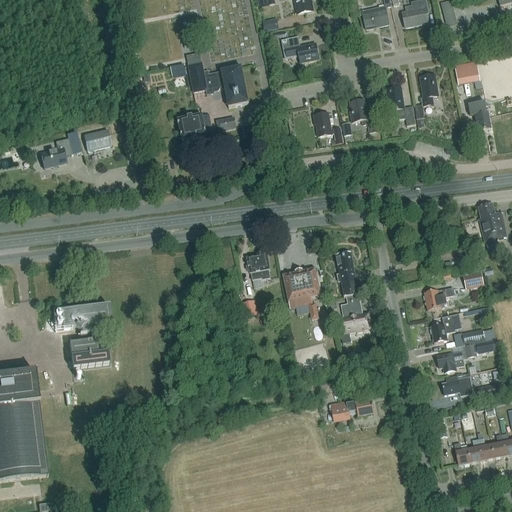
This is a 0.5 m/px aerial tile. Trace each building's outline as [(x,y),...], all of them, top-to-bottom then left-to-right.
[(269,6),(268,0),(257,0),(259,8),(269,6)] [(295,0),(299,16),(315,13),(311,0),(295,0)] [(392,8),(390,0),(383,0),(386,9),(392,8)] [(511,0),(497,0),(499,8),(511,4),(511,0)] [(407,14),(402,15),(406,30),(429,25),(427,16),(429,16),(426,1),(412,4),(412,7),(406,8),(407,14)] [(458,26),(452,2),(441,5),(447,29),(458,26)] [(389,27),(386,10),(385,9),(362,14),(366,32),(389,27)] [(279,32),(276,21),(262,24),(265,35),(279,32)] [(286,51),(288,60),(300,57),(303,68),(303,67),(302,63),(320,59),(320,61),(321,61),(317,45),(317,47),(302,50),(300,38),(282,42),(285,51),(286,51)] [(224,86),(228,109),(248,105),(241,69),(235,70),(234,66),(226,68),(227,72),(221,73),(221,74),(209,76),(208,72),(203,73),(202,66),(201,66),(199,56),(187,59),(188,68),(193,94),(205,92),(206,96),(214,95),(213,92),(217,91),(222,85),(223,84),(224,86)] [(480,83),(476,64),(455,68),(458,87),(480,83)] [(185,75),(183,66),(170,68),(172,78),(185,75)] [(421,97),(423,109),(434,107),(433,99),(438,99),(435,77),(420,80),(423,97),(421,97)] [(405,110),(401,89),(386,91),(390,113),(396,112),(398,120),(400,121),(406,120),(407,128),(416,126),(413,108),(405,110)] [(350,114),(352,125),(362,123),(363,127),(367,126),(369,135),(381,133),(378,118),(369,119),(368,112),(366,113),(364,102),(350,105),(352,114),(350,114)] [(470,119),(476,118),(479,134),(491,132),(488,115),(487,115),(485,104),(468,107),(470,117),(470,119)] [(422,107),(415,108),(417,121),(424,120),(422,107)] [(178,121),(182,143),(206,138),(205,132),(211,131),(208,116),(203,117),(203,116),(178,121)] [(318,140),(332,137),(329,116),(313,118),(314,125),(316,125),(318,140)] [(233,119),(216,122),(216,123),(214,124),(214,127),(217,126),(218,133),(235,130),(233,119)] [(340,131),(334,132),(336,142),(331,143),(332,148),(343,146),(340,131)] [(112,148),(107,132),(83,138),(87,154),(112,148)] [(68,137),(72,156),(81,155),(76,135),(68,137)] [(58,153),(41,156),(44,170),(66,165),(65,158),(71,157),(68,142),(56,144),(58,153)] [(486,243),(489,256),(499,254),(496,241),(507,239),(501,215),(495,216),(492,206),(478,209),(481,221),(479,221),(484,244),(486,243)] [(356,281),(351,254),(336,257),(344,299),(347,299),(359,296),(356,281)] [(267,255),(258,256),(258,257),(247,259),(250,275),(252,275),(253,282),(263,280),(263,282),(271,280),(269,272),(270,272),(267,255)] [(484,271),(485,278),(484,278),(485,286),(489,286),(488,279),(494,277),(492,269),(484,271)] [(302,272),(301,272),(297,273),(296,273),(296,275),(283,278),(290,312),(296,311),(309,308),(310,314),(312,322),(319,321),(316,306),(313,307),(311,300),(321,298),(315,271),(303,274),(302,272)] [(481,274),(463,277),(466,291),(483,288),(481,274)] [(454,289),(425,295),(428,313),(442,311),(442,309),(448,307),(446,299),(455,298),(454,289)] [(359,296),(347,299),(348,306),(342,307),(344,320),(338,321),(341,336),(371,330),(369,316),(363,317),(359,296)] [(243,306),(241,306),(241,307),(245,321),(259,317),(255,303),(243,306)] [(109,309),(53,316),(55,335),(72,333),(72,332),(76,331),(80,335),(81,346),(69,347),(71,359),(72,371),(109,367),(108,355),(98,356),(95,330),(111,328),(109,309)] [(455,333),(455,329),(461,328),(459,316),(443,319),(444,326),(431,329),(434,345),(448,343),(446,335),(455,333)] [(483,331),(462,335),(464,347),(485,343),(483,333),(483,331)] [(476,346),(475,346),(477,357),(478,356),(497,353),(495,342),(476,346)] [(439,370),(446,369),(447,375),(457,373),(456,369),(464,368),(463,360),(467,359),(467,360),(477,358),(477,357),(475,346),(465,348),(466,353),(453,356),(453,355),(437,358),(439,370)] [(0,484),(47,479),(34,374),(0,378),(0,484)] [(470,380),(471,379),(470,376),(448,380),(448,385),(443,386),(445,397),(460,395),(461,398),(473,396),(470,380)] [(501,399),(507,398),(504,385),(503,385),(498,386),(498,387),(501,399)] [(479,391),(481,403),(501,399),(498,387),(479,391)] [(358,420),(375,416),(372,402),(355,406),(355,403),(331,408),(332,416),(333,418),(334,425),(350,421),(349,416),(357,414),(358,420)] [(399,428),(393,424),(389,429),(396,433),(399,428)] [(447,437),(445,425),(438,426),(440,438),(447,437)] [(511,443),(509,444),(508,436),(502,438),(506,458),(511,457),(511,443)] [(496,439),(498,446),(492,447),(494,461),(506,458),(502,438),(496,439)] [(486,449),(484,441),(478,442),(483,463),(494,461),(492,447),(486,449)] [(472,443),(474,451),(468,452),(471,466),(483,463),(478,442),(472,443)] [(462,453),(460,446),(454,447),(458,468),(471,466),(468,452),(462,453)]
